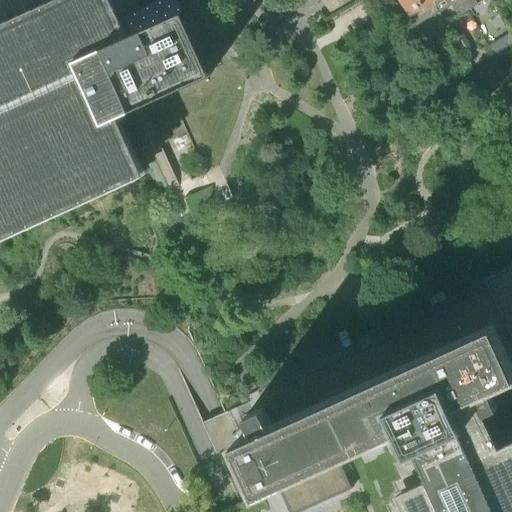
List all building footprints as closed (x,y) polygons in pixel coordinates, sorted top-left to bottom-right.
[(114,0),(53,0),(0,24),(0,239),(106,192),(145,175),(119,117),(132,111),(142,106),(160,146),(188,133),(170,94),(211,75),(183,11),(143,29),(130,35),(126,25),(114,0)] [(440,12),(432,0),(399,0),(409,15),(410,14),(417,26),(426,20),(433,31),(446,23),(440,12)] [(432,0),(440,12),(452,5),(458,15),(468,9),(462,0),(432,0)] [(462,0),(468,9),(478,4),(475,0),(462,0)] [(472,46),(464,33),(456,38),(464,51),(472,46)] [(488,45),(494,55),(496,59),(503,54),(495,41),(488,45)] [(451,63),(458,72),(466,66),(459,56),(451,63)] [(292,202),(286,197),(276,189),(267,199),(283,213),(292,202)] [(511,511),(511,266),(485,278),(490,290),(445,310),(404,329),(383,338),(373,343),(266,391),(266,392),(279,420),(271,423),(264,407),(247,414),(255,431),(242,437),(236,440),(224,414),(202,423),(240,504),(267,492),(278,487),(289,511),(298,511),(351,488),(337,458),(339,457),(340,458),(342,456),(352,451),(352,452),(355,451),(379,440),(382,439),(393,464),(410,459),(418,482),(395,493),(396,502),(400,511),(511,511)]
